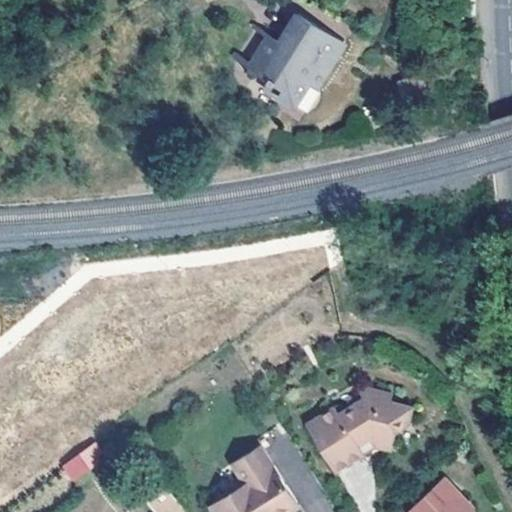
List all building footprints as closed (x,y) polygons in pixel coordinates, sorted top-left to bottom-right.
[(345,46),(297,16),(283,39),(280,44),(268,37),(250,67),(270,78),(268,81),(275,85),(277,83),(288,89),(281,101),(297,110),(312,85),(319,89),(345,46)] [(263,90),(281,101),(288,89),(277,83),(275,85),(268,81),(263,90)] [(407,404),(386,400),(387,391),(362,385),(355,390),(358,396),(334,413),(330,406),(303,425),(332,470),(360,452),(355,445),(360,441),(366,437),(371,445),(385,447),(390,431),(402,423),(407,404)] [(96,443),(61,463),(70,481),(106,461),(96,443)] [(229,462),(242,483),(208,504),(212,511),(276,511),(281,509),(283,511),(294,504),(256,444),(229,462)] [(469,511),(470,505),(441,476),(404,511),(469,511)]
